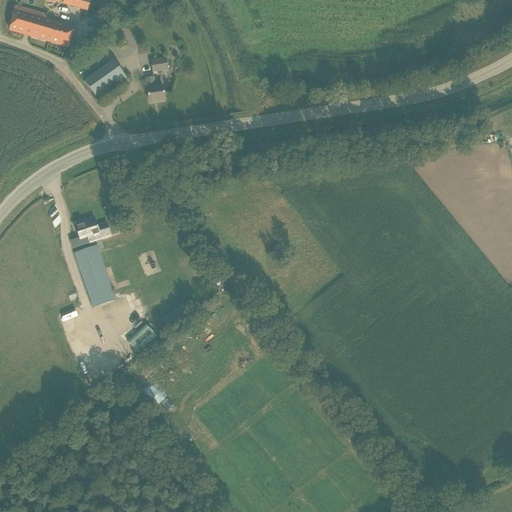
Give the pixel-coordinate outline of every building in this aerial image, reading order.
[(64,0),(63,4),(89,11),(91,0),(64,0)] [(16,7),(10,31),(68,47),(71,38),(73,27),(44,19),(45,16),(16,7)] [(151,61),(153,72),(168,70),(166,58),(151,61)] [(127,81),(112,61),(84,82),(99,102),(127,81)] [(165,100),(163,90),(163,86),(156,87),(154,77),(146,78),(147,93),(149,103),(165,100)] [(83,222),(75,225),(79,238),(80,239),(86,237),(89,244),(94,242),(101,240),(111,236),(106,223),(97,227),(94,220),(83,223),(83,222)] [(278,244),(270,252),(281,264),(289,256),(278,244)] [(92,307),(114,299),(98,252),(76,259),(92,307)] [(133,302),(144,299),(141,288),(130,291),(133,302)] [(123,291),(114,294),(116,300),(125,297),(123,291)] [(62,333),(74,328),(66,311),(55,316),(62,333)] [(163,327),(168,333),(172,330),(167,324),(163,327)] [(146,325),(127,342),(138,354),(156,337),(146,325)]
